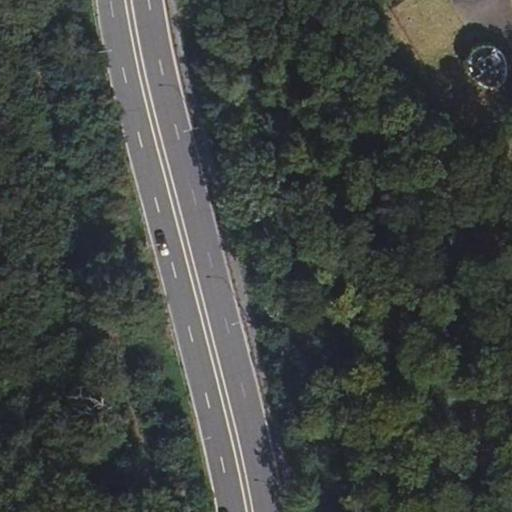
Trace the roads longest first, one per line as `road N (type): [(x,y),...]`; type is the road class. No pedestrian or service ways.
road 1 (track): [(22,0),(134,403),(149,511)]
road 2 (primary): [(112,0),(225,511)]
road 3 (primary): [(261,511),(148,0)]
road 4 (motorway): [(372,0),(511,231)]
